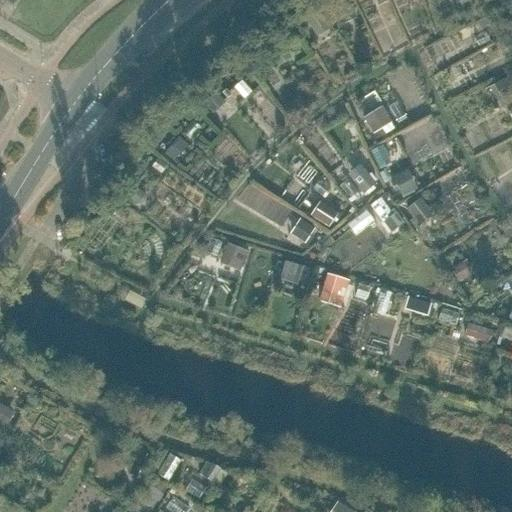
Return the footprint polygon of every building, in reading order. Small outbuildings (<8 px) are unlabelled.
[(268,78),(241,71),(235,91),(262,98),(268,78)] [(369,109),(378,127),(411,110),(401,92),(369,109)] [(413,162),(395,174),(407,192),(425,181),(413,162)] [(365,231),(398,203),(385,188),(352,217),(365,231)] [(428,192),(413,201),(425,221),(440,212),(428,192)] [(319,203),(316,212),(336,219),(339,210),(319,203)] [(295,223),(311,236),(322,222),(306,209),(295,223)] [(232,235),(224,257),(245,264),(253,243),(232,235)] [(467,276),(483,266),(473,251),(457,262),(467,276)] [(307,281),(313,260),(290,252),(283,274),(307,281)] [(348,298),(355,271),(332,265),(325,291),(348,298)] [(423,293),(420,307),(438,311),(441,296),(423,293)] [(446,303),(444,313),(464,317),(466,307),(446,303)] [(474,315),(470,328),(492,335),(496,322),(474,315)] [(1,401),(0,403),(0,415),(12,419),(16,406),(1,401)] [(160,501),(173,477),(160,471),(148,495),(160,501)] [(185,511),(192,500),(176,491),(169,503),(166,501),(159,511),(185,511)] [(344,491),(331,511),(362,511),(366,506),(344,491)]
